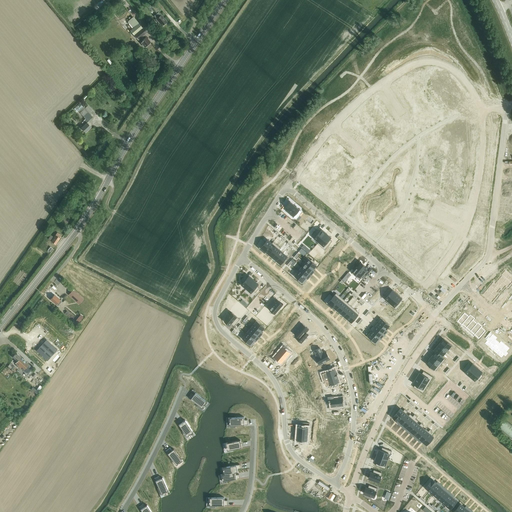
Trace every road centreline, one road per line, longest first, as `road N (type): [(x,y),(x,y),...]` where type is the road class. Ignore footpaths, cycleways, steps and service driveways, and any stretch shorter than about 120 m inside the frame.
road 1 (residential): [(287,188),(357,100),(385,79),(429,64),(472,88),(481,109),(482,176),(451,252),(416,296)]
road 2 (tertiary): [(0,328),(74,238),(225,0)]
road 3 (residential): [(335,483),(293,454),(273,379),(219,326),(217,307),(241,258)]
road 4 (residential): [(241,258),(322,327),(340,355),(354,407),(335,483)]
road 5 (residential): [(184,388),(122,511)]
road 6 (residential): [(367,254),(410,192),(418,137)]
road 7 (residential): [(418,137),(384,164),(335,227)]
